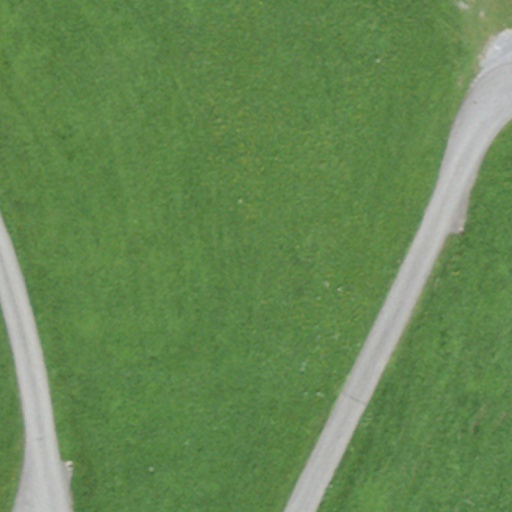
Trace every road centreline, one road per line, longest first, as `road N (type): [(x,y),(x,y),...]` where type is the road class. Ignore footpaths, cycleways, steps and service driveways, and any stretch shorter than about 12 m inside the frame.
road 1 (unclassified): [(511,96),(483,126),(298,511)]
road 2 (unclassified): [(58,511),(0,257)]
